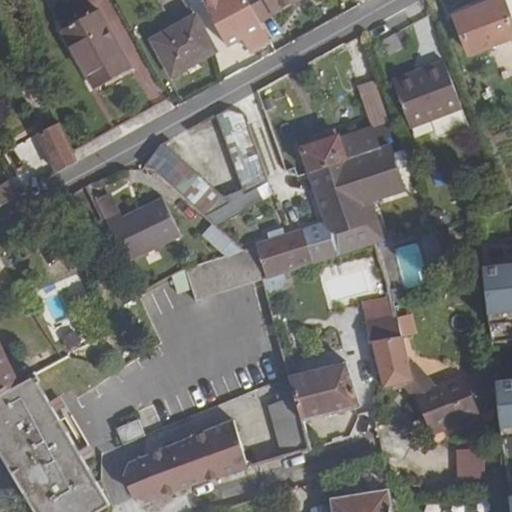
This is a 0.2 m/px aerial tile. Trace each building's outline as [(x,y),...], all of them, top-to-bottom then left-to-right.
[(208,0),(204,3),(228,47),(242,39),(250,54),(272,42),(261,23),(248,0),(208,0)] [(302,0),(248,0),(261,23),(302,0)] [(511,22),(503,0),(494,0),(455,16),(470,55),(511,38),(511,22)] [(99,10),(61,31),(95,90),(132,69),(99,10)] [(195,16),(151,40),(171,76),(215,52),(195,16)] [(446,62),(393,81),(410,127),(463,108),(446,62)] [(155,172),(204,217),(257,188),(268,182),(245,114),(227,108),(216,114),(243,189),(224,197),(164,143),(146,158),(145,168),(155,172)] [(58,124),(38,134),(58,173),(76,162),(58,124)] [(322,141),(301,148),(308,168),(380,147),(373,127),(338,138),(333,135),(332,130),(320,134),(322,141)] [(391,144),(308,168),(326,224),(285,237),(282,230),(267,235),(270,242),(257,246),(268,280),(279,276),(283,275),(376,244),(385,241),(373,202),(406,192),(391,144)] [(10,179),(0,185),(0,206),(19,195),(10,179)] [(263,201),(257,188),(204,217),(213,225),(215,227),(263,201)] [(96,201),(104,220),(120,213),(112,194),(96,201)] [(181,237),(164,198),(122,218),(120,213),(104,220),(124,264),(181,237)] [(215,227),(213,225),(202,236),(226,257),(242,252),(215,227)] [(396,246),(401,287),(424,285),(420,244),(396,246)] [(226,257),(188,270),(197,302),(264,281),(268,280),(257,246),(242,252),(226,257)] [(511,265),(482,269),(491,343),(511,340),(511,265)] [(279,276),(268,280),(264,281),(266,291),(268,297),(284,292),(282,286),(279,276)] [(391,297),(363,302),(370,344),(372,344),(402,339),(392,301),(391,297)] [(410,313),(397,318),(403,338),(417,333),(410,313)] [(422,407),(433,434),(479,416),(478,413),(468,384),(465,375),(436,386),(415,363),(409,364),(404,339),(372,344),(384,388),(395,386),(406,382),(413,381),(422,407)] [(0,393),(18,384),(0,343),(0,393)] [(290,377),(297,375),(293,361),(286,362),(290,377)] [(358,407),(345,362),(290,377),(294,391),(296,397),(302,421),(303,423),(358,407)] [(495,373),(468,384),(478,413),(499,408),(496,382),(495,373)] [(0,451),(36,511),(98,511),(110,505),(33,376),(18,384),(0,393),(0,451)] [(511,380),(496,382),(499,408),(503,439),(511,438),(511,380)] [(395,386),(396,391),(405,390),(412,397),(416,409),(422,407),(413,381),(395,386)] [(296,397),(294,391),(279,395),(281,402),(296,397)] [(281,402),(270,405),(285,459),(311,451),(303,423),(302,421),(296,397),(281,402)] [(123,445),(146,436),(139,420),(117,429),(123,445)] [(248,468),(235,422),(128,464),(125,472),(137,505),(168,495),(248,468)] [(488,483),(488,461),(466,461),(465,483),(488,483)] [(392,511),(389,490),(332,500),(332,504),(333,511),(392,511)]
